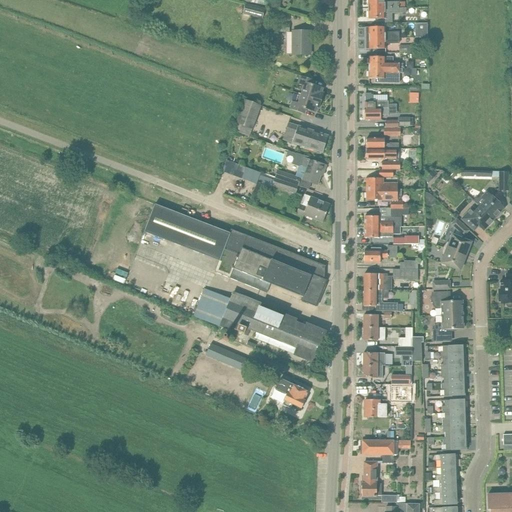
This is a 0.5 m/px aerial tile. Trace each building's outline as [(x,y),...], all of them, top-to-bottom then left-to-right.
[(368,0),(368,8),(398,8),(398,2),(385,2),(384,0),(368,0)] [(245,14),(265,19),(267,9),(248,5),(245,14)] [(399,13),(398,8),(368,8),(369,19),(385,19),(385,13),(399,13)] [(366,38),(399,38),(399,32),(385,32),(385,27),(365,27),(366,38)] [(310,31),(300,31),(293,31),(293,55),(310,55),(310,46),(308,45),(309,32),(310,32),(310,31)] [(399,38),(366,38),(366,49),(385,49),(385,43),(399,43),(399,38)] [(369,57),(369,68),(399,68),(399,63),(393,63),(385,63),(386,57),(369,57)] [(399,68),(369,68),(369,79),(385,79),(385,73),(399,73),(399,68)] [(299,94),(321,101),(324,93),(322,93),(323,88),(311,85),(312,80),(300,76),(298,84),(302,85),(299,94)] [(412,102),(421,103),(421,93),(412,92),(412,102)] [(321,101),(299,94),(296,103),(292,102),(290,109),(302,113),(303,108),(316,112),(317,108),(319,109),(321,101)] [(365,102),(365,120),(375,120),(381,120),(381,115),(389,115),(389,102),(387,102),(373,102),(371,102),(371,94),(365,94),(365,102)] [(249,137),(259,108),(243,102),(232,130),(249,137)] [(398,118),(398,121),(385,121),(385,127),(398,127),(398,125),(413,125),(413,118),(398,118)] [(327,136),(318,133),(288,123),(283,139),(322,152),(327,136)] [(367,138),(367,149),(398,149),(398,143),(389,143),(389,144),(384,144),(384,138),(367,138)] [(398,149),(367,149),(367,160),(384,160),(384,159),(390,159),(390,155),(398,155),(398,149)] [(303,180),(308,181),(317,185),(322,172),(324,172),(326,166),(309,160),(303,180)] [(230,162),(227,174),(261,183),(264,171),(230,162)] [(277,169),(275,176),(298,185),(301,178),(277,169)] [(433,170),(425,170),(425,179),(428,182),(437,174),(433,170)] [(499,190),(508,190),(508,172),(499,172),(499,190)] [(298,185),(275,176),(272,184),(296,192),(298,185)] [(366,189),(397,189),(397,183),(383,183),(383,179),(367,179),(366,189)] [(397,189),(366,189),(366,200),(383,200),(383,202),(389,202),(389,195),(401,196),(401,189),(397,189)] [(480,206),(494,219),(495,218),(497,218),(501,214),(501,212),(504,208),(487,192),(482,197),(486,200),(480,206)] [(304,194),(300,205),(297,214),(303,217),(304,215),(323,223),(330,205),(304,194)] [(219,261),(229,233),(155,204),(144,232),(219,261)] [(494,219),(480,206),(474,212),(471,209),(462,219),(474,230),(478,225),(484,230),(488,226),(490,226),(493,222),(493,220),(494,219)] [(364,216),(364,227),(393,227),(401,227),(401,215),(403,215),(403,208),(391,208),(391,217),(380,217),(380,216),(364,216)] [(441,247),(465,256),(467,252),(468,252),(467,251),(471,242),(462,239),(469,230),(456,219),(451,225),(457,230),(453,235),(452,235),(449,243),(447,242),(443,247),(441,247)] [(393,227),(364,227),(364,238),(380,238),(380,237),(393,237),(393,227)] [(229,233),(219,261),(214,272),(267,293),(270,284),(302,297),(301,301),(316,307),(327,280),(325,279),(325,267),(325,266),(231,229),(229,233)] [(406,236),(406,238),(393,238),(393,244),(418,244),(418,245),(424,245),(424,239),(418,239),(418,236),(406,236)] [(380,250),(380,249),(371,248),(371,250),(364,250),(364,263),(380,263),(380,258),(397,258),(397,246),(387,246),(387,250),(380,250)] [(465,256),(441,247),(443,248),(442,254),(444,255),(441,263),(460,270),(464,261),(465,262),(465,261),(463,260),(465,256)] [(400,262),(399,269),(417,269),(417,261),(403,261),(403,262),(400,262)] [(417,269),(399,269),(393,269),(392,279),(417,279),(417,269)] [(364,274),(364,290),(382,290),(388,290),(388,274),(374,274),(364,274)] [(511,274),(506,275),(506,281),(500,281),(500,289),(499,289),(499,302),(501,302),(501,303),(506,303),(507,305),(507,307),(509,308),(511,307),(511,306),(511,274)] [(433,290),(450,289),(450,281),(433,282),(433,290)] [(219,326),(230,299),(204,289),(193,315),(219,326)] [(364,290),(364,306),(375,307),(375,310),(388,310),(398,311),(398,304),(398,303),(382,302),(382,290),(364,290)] [(441,316),(463,315),(462,301),(448,301),(448,292),(435,292),(435,295),(431,295),(431,303),(433,303),(433,306),(436,308),(441,308),(441,316)] [(232,294),(230,299),(219,326),(221,327),(230,331),(231,328),(245,334),(247,328),(297,349),(295,355),(313,362),(325,332),(307,324),(306,327),(296,323),(298,318),(293,316),(292,318),(284,314),(283,317),(260,308),(261,306),(232,294)] [(364,315),(364,328),(378,328),(378,315),(374,315),(364,315)] [(463,315),(441,316),(442,323),(437,323),(434,327),(434,329),(432,330),(432,337),(436,337),(437,342),(450,342),(449,330),(463,329),(463,315)] [(364,328),(363,341),(373,341),(385,341),(385,328),(378,328),(364,328)] [(398,338),(398,347),(412,347),(412,337),(412,328),(405,328),(405,338),(398,338)] [(412,347),(412,361),(422,361),(421,343),(422,343),(422,337),(412,337),(412,347)] [(211,344),(207,354),(232,365),(237,355),(211,344)] [(440,359),(463,358),(462,355),(464,355),(464,345),(440,346),(440,359)] [(396,347),(396,356),(402,356),(402,366),(412,366),(412,361),(412,347),(398,347),(396,347)] [(363,353),(363,365),(377,366),(383,366),(385,366),(385,353),(373,353),(363,353)] [(464,358),(463,358),(440,359),(441,371),(463,371),(463,367),(465,367),(464,358)] [(363,365),(363,378),(373,378),(383,378),(383,366),(377,366),(363,365)] [(463,374),(463,371),(441,371),(441,384),(465,383),(465,374),(463,374)] [(392,375),(392,384),(412,385),(412,376),(392,375)] [(287,394),(282,405),(290,409),(292,404),(301,409),(305,401),(304,400),(308,392),(303,389),(298,387),(281,378),(275,389),(287,394)] [(465,383),(441,384),(442,396),(465,396),(465,386),(463,386),(463,383),(465,383)] [(392,385),(383,384),(383,390),(379,390),(379,397),(392,397),(392,385)] [(386,405),(379,405),(379,400),(365,400),(364,418),(386,418),(386,405)] [(442,413),(464,412),(464,409),(466,409),(466,400),(442,400),(442,413)] [(466,412),(464,412),(442,413),(442,425),(464,425),(464,421),(466,421),(466,412)] [(465,428),(464,425),(442,425),(443,438),(465,437),(467,437),(466,428),(465,428)] [(465,440),(465,437),(443,438),(443,450),(467,450),(467,440),(465,440)] [(410,441),(362,441),(362,455),(382,455),(382,462),(382,463),(382,464),(393,464),(393,457),(395,457),(395,455),(398,455),(398,448),(410,449),(410,441)] [(440,468),(458,467),(457,460),(458,460),(458,454),(435,455),(435,461),(441,460),(441,467),(440,467),(440,468)] [(382,462),(364,462),(364,483),(362,483),(362,496),(381,497),(381,488),(379,488),(379,484),(376,484),(377,463),(382,463),(382,462)] [(458,467),(440,468),(441,468),(442,475),(435,475),(436,480),(459,479),(459,474),(458,474),(458,467)] [(459,479),(436,480),(436,481),(439,480),(439,488),(433,488),(433,493),(440,493),(456,492),(458,492),(458,487),(456,487),(455,480),(459,480),(459,479)] [(456,499),(456,492),(440,493),(440,500),(434,500),(434,505),(458,504),(458,499),(456,499)] [(511,511),(511,495),(506,496),(506,495),(492,495),(492,496),(487,496),(487,510),(490,510),(489,511),(511,511)]
